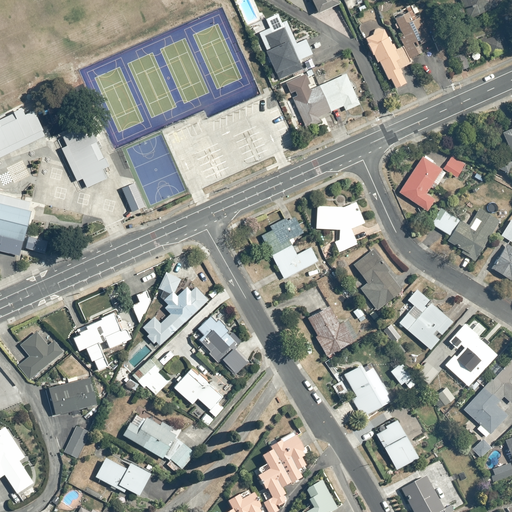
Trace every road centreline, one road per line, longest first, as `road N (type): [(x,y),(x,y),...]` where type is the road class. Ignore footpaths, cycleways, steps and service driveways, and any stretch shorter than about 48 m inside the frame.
road 1 (residential): [(202,218),(380,511)]
road 2 (residential): [(511,315),(408,250),(357,149)]
road 3 (tertiary): [(0,308),(202,218)]
road 4 (tertiary): [(202,218),(357,149)]
road 5 (tertiary): [(357,149),(511,79)]
